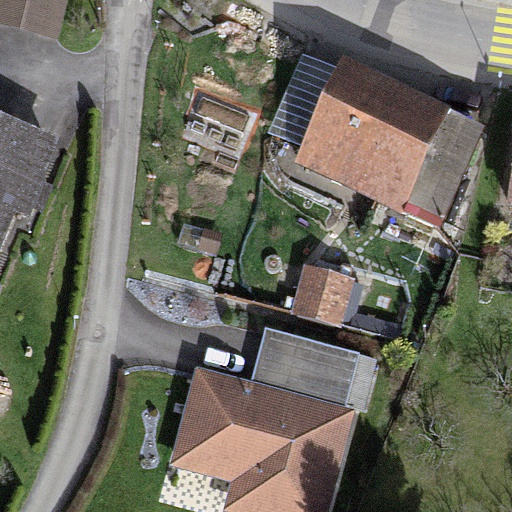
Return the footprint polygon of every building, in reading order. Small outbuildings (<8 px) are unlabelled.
[(65,0),(0,0),(0,31),(53,46),(65,0)] [(448,134),(348,88),(308,176),(408,221),(448,134)] [(0,270),(46,160),(0,140),(0,270)] [(351,293),(305,279),(293,320),(340,333),(351,293)] [(327,511),(367,379),(268,349),(252,401),(199,385),(172,474),(231,492),(225,511),(327,511)]
